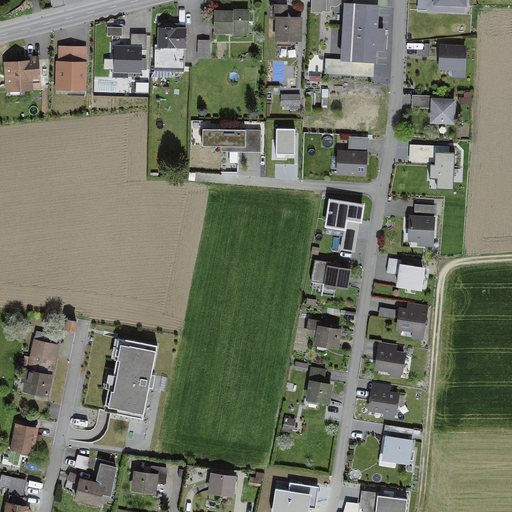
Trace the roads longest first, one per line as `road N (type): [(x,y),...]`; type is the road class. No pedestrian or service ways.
road 1 (residential): [(399,0),(392,130),(325,511)]
road 2 (track): [(511,257),(455,262),(442,278),(418,511)]
road 3 (tertiary): [(0,34),(137,0)]
